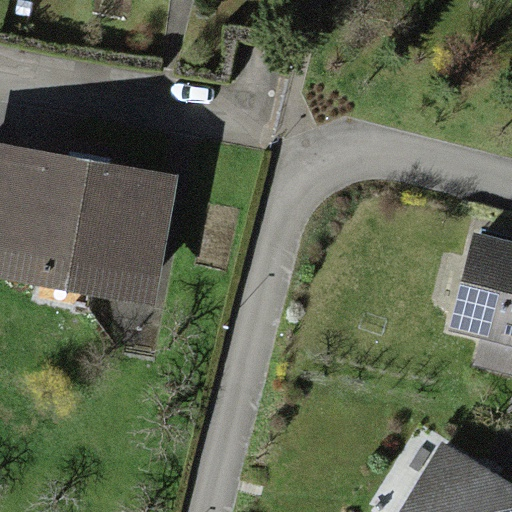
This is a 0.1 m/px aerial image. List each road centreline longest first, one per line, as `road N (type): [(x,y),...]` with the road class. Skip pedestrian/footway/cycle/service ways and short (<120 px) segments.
road 1 (residential): [(317,161),(290,182),(201,511)]
road 2 (residential): [(317,161),(286,126),(0,75)]
road 3 (residential): [(511,186),(395,157),(349,153),(317,161)]
